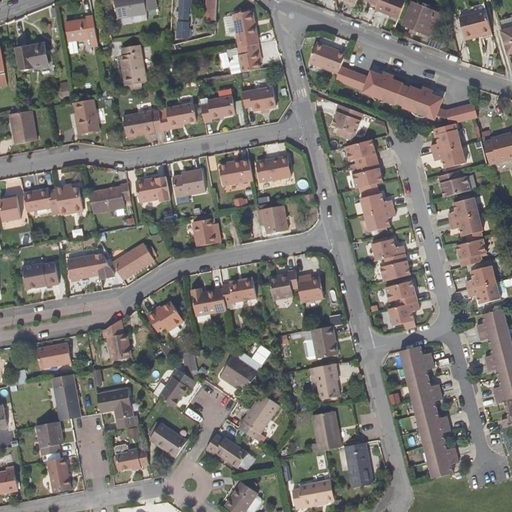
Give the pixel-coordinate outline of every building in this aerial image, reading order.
[(115,0),(118,19),(132,17),(133,23),(148,20),(147,11),(157,9),(155,0),(115,0)] [(179,0),(177,38),(188,39),(190,8),(192,8),(192,0),(179,0)] [(216,21),(217,0),(207,0),(206,20),(216,21)] [(399,19),(406,0),(379,0),(377,7),(375,11),(399,19)] [(403,25),(432,36),(440,14),(412,2),(403,25)] [(239,48),(259,44),(253,10),(233,14),(239,48)] [(460,18),(466,40),(492,34),(486,11),(460,18)] [(99,45),(93,17),(87,18),(87,20),(66,24),(69,41),(90,38),(91,47),(99,45)] [(509,56),(511,54),(511,28),(502,31),(509,56)] [(341,67),(346,54),(316,43),(309,61),(310,63),(339,74),(341,67)] [(20,71),(50,66),(46,44),(16,49),(20,71)] [(259,44),(239,48),(237,47),(239,55),(242,73),(261,69),(260,63),(258,52),(261,51),(259,44)] [(130,93),(143,90),(142,83),(145,83),(147,82),(141,45),(123,48),(124,56),(121,56),(126,86),(129,86),(130,93)] [(237,47),(227,49),(229,57),(239,55),(237,47)] [(341,67),(339,74),(336,81),(365,91),(370,77),(341,67)] [(365,91),(364,93),(395,104),(395,103),(397,101),(404,103),(403,106),(403,108),(434,120),(435,115),(438,108),(442,98),(431,94),(420,90),(411,87),(410,88),(409,90),(402,88),(403,85),(403,84),(393,79),(382,75),(372,72),(370,77),(365,91)] [(242,91),(245,108),(253,107),(254,112),(277,107),(273,86),(242,91)] [(201,105),(205,123),(212,122),(212,119),(236,115),(233,96),(209,100),(209,103),(201,105)] [(95,99),(74,103),(76,112),(79,126),(77,127),(78,135),(100,131),(95,99)] [(161,116),(164,131),(171,130),(170,127),(184,124),(198,122),(194,103),(167,108),(168,115),(161,116)] [(478,117),(474,103),(446,111),(448,117),(449,125),(475,118),(478,117)] [(363,113),(340,104),(337,111),(340,112),(338,119),(335,118),(332,125),(356,134),(363,113)] [(445,110),(438,108),(435,115),(443,118),(448,117),(446,111),(445,110)] [(161,116),(159,109),(124,116),(128,138),(164,132),(164,131),(161,116)] [(22,112),(10,114),(16,144),(38,141),(32,110),(22,112)] [(433,154),(461,146),(457,130),(436,135),(438,143),(430,146),(433,154)] [(484,141),(490,165),(511,158),(511,135),(502,138),(502,135),(491,138),(492,139),(484,141)] [(373,140),(347,147),(350,161),(357,159),(358,166),(379,161),(377,154),(373,155),(371,149),(375,147),(373,140)] [(461,146),(433,154),(434,162),(443,161),(445,169),(465,163),(461,146)] [(261,182),(292,177),(288,157),(257,162),(261,182)] [(254,180),(250,160),(221,166),(224,186),(254,180)] [(379,161),(358,166),(360,173),(354,174),(357,189),(359,188),(365,187),(377,184),(384,182),(382,175),(379,176),(377,169),(380,168),(379,161)] [(196,174),(183,176),(174,177),(178,197),(207,192),(203,170),(195,171),(196,174)] [(444,197),(469,190),(470,189),(467,176),(461,178),(459,171),(439,177),(444,197)] [(21,175),(4,180),(8,196),(25,191),(21,175)] [(472,175),(467,176),(470,189),(476,188),(472,175)] [(171,200),(167,179),(157,180),(157,178),(136,182),(140,203),(161,200),(162,202),(171,200)] [(90,192),(94,214),(126,209),(125,200),(131,199),(128,183),(122,184),(122,186),(90,192)] [(377,184),(365,187),(367,193),(378,190),(377,184)] [(56,187),(57,190),(61,213),(62,215),(84,211),(80,187),(73,188),(70,189),(69,185),(56,187)] [(367,193),(365,187),(359,188),(362,198),(368,196),(367,193)] [(25,193),(28,212),(53,208),(54,214),(61,213),(57,190),(50,191),(49,188),(25,193)] [(366,215),(394,208),(392,199),(384,201),(382,192),(379,193),(368,196),(362,198),(361,198),(366,215)] [(316,203),(314,193),(305,195),(306,204),(316,203)] [(10,200),(6,200),(0,200),(0,201),(4,222),(22,219),(18,195),(10,196),(10,200)] [(450,221),(478,214),(474,198),(454,203),(456,211),(448,214),(450,221)] [(284,205),(263,209),(266,225),(267,234),(289,230),(284,205)] [(394,208),(366,215),(370,231),(391,226),(389,218),(396,216),(394,208)] [(260,226),(266,225),(263,209),(257,210),(260,226)] [(483,230),(478,214),(450,221),(452,229),(460,227),(462,236),(465,235),(467,243),(482,239),(480,231),(483,230)] [(222,242),(221,235),(217,235),(216,224),(215,218),(192,222),(197,246),(222,242)] [(378,261),(386,259),(406,254),(404,245),(396,247),(394,239),(373,244),(378,261)] [(462,267),(483,261),(481,255),(487,253),(484,239),(482,239),(467,243),(456,246),(458,252),(461,252),(463,258),(460,259),(462,267)] [(113,263),(122,278),(139,267),(142,269),(156,261),(145,243),(113,263)] [(101,278),(115,275),(102,254),(68,259),(72,282),(81,280),(81,279),(100,276),(101,278)] [(406,254),(386,259),(387,266),(381,268),(384,281),(412,274),(410,267),(406,268),(405,261),(408,260),(406,254)] [(48,287),(60,285),(56,262),(44,264),(44,263),(23,267),(27,289),(48,286),(48,287)] [(468,290),(489,284),(496,282),(492,266),(471,271),(473,280),(466,282),(468,290)] [(122,278),(124,280),(142,269),(139,267),(122,278)] [(300,288),(298,276),(297,270),(288,271),(288,274),(270,277),(274,300),(293,297),(292,289),(300,288)] [(300,288),(302,303),(324,299),(320,276),(312,277),(306,279),(305,275),(298,276),(300,288)] [(223,286),(223,289),(226,304),(257,298),(253,278),(231,282),(231,285),(223,286)] [(398,307),(419,301),(417,294),(413,294),(411,287),(415,286),(413,280),(386,287),(390,301),(396,300),(398,307)] [(489,284),(468,290),(470,297),(474,297),(475,303),(471,304),(473,311),(500,304),(497,290),(491,291),(489,284)] [(226,304),(223,289),(203,292),(202,288),(192,290),(197,316),(227,311),(226,304)] [(158,311),(155,309),(147,314),(159,333),(167,328),(169,331),(185,321),(172,301),(163,307),(158,311)] [(398,307),(390,309),(394,325),(415,320),(413,311),(421,309),(419,301),(398,307)] [(503,428),(511,425),(511,345),(503,309),(482,315),(485,324),(477,326),(481,341),(489,339),(493,356),(485,358),(489,372),(497,370),(501,387),(493,389),(497,404),(504,402),(509,419),(501,421),(503,428)] [(106,329),(103,330),(105,337),(107,337),(112,360),(132,357),(128,333),(125,334),(122,319),(106,329)] [(404,323),(405,329),(416,326),(415,320),(404,323)] [(333,325),(311,330),(317,359),(339,355),(337,343),(335,344),(334,335),(335,335),(333,325)] [(41,368),(73,363),(69,343),(38,348),(41,368)] [(432,478),(453,473),(451,464),(459,462),(455,447),(446,449),(442,433),(451,430),(447,416),(439,417),(434,401),(442,399),(438,384),(430,386),(427,369),(434,368),(430,353),(422,354),(420,346),(399,351),(432,478)] [(195,352),(189,353),(193,372),(198,370),(195,352)] [(193,372),(189,353),(183,354),(186,373),(193,372)] [(246,391),(259,372),(235,356),(220,377),(228,383),(231,380),(246,391)] [(337,363),(314,367),(320,400),(340,396),(337,380),(339,379),(337,363)] [(359,364),(342,364),(342,377),(359,376),(359,364)] [(94,371),(96,386),(102,386),(99,369),(94,371)] [(153,393),(160,398),(175,408),(189,388),(193,389),(197,382),(178,369),(166,386),(161,382),(153,393)] [(20,384),(28,383),(26,370),(17,371),(20,384)] [(75,374),(52,378),(60,421),(72,419),(82,417),(75,374)] [(98,393),(101,413),(114,411),(118,429),(136,426),(129,387),(98,393)] [(239,427),(262,443),(266,437),(261,434),(281,406),(262,393),(239,427)] [(314,452),(326,450),(342,447),(336,411),(312,415),(317,443),(313,444),(314,452)] [(60,421),(37,425),(42,455),(46,455),(60,452),(61,452),(59,444),(64,443),(60,421)] [(176,458),(188,441),(162,423),(151,438),(166,447),(165,450),(176,458)] [(217,434),(206,450),(214,456),(216,454),(238,469),(249,453),(226,437),(224,438),(217,434)] [(150,440),(165,450),(166,447),(151,438),(150,440)] [(361,443),(345,446),(353,488),(374,484),(367,442),(361,443)] [(116,450),(117,455),(129,452),(129,450),(128,447),(124,444),(119,445),(116,450)] [(150,465),(146,449),(139,450),(139,449),(129,450),(129,452),(117,455),(120,471),(132,469),(133,471),(142,469),(142,467),(150,465)] [(48,461),(61,458),(60,452),(46,455),(48,461)] [(67,457),(61,458),(48,461),(53,493),(73,489),(67,457)] [(0,471),(0,494),(19,490),(14,466),(6,467),(7,471),(0,471)] [(304,506),(335,500),(331,479),(300,485),(300,488),(293,490),(297,509),(305,508),(304,506)] [(242,482),(231,497),(233,499),(244,483),(242,482)] [(233,499),(231,497),(225,506),(233,511),(246,511),(259,493),(244,483),(233,499)]
